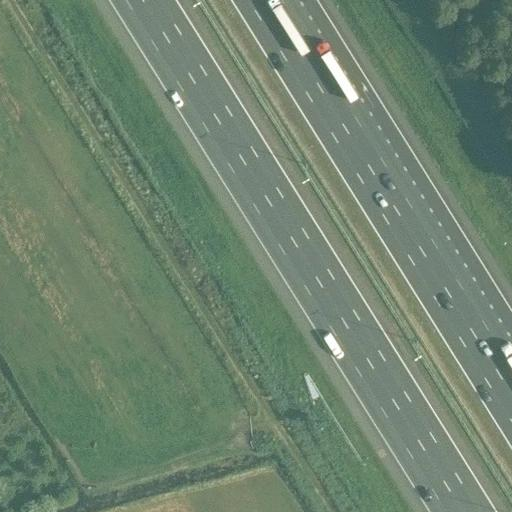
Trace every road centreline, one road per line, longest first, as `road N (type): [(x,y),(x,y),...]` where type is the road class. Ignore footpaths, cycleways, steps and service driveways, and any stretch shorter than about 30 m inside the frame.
road 1 (track): [(332,511),(11,0)]
road 2 (motorway): [(142,0),(462,511)]
road 3 (motorway): [(511,393),(265,0)]
